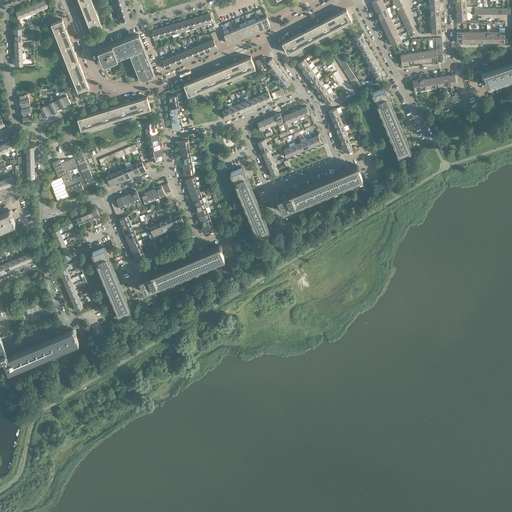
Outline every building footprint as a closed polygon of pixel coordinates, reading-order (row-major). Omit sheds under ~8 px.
[(44,0),(42,0),(39,2),(42,9),(47,7),(44,0)] [(91,0),(79,0),(84,13),(95,9),(91,0)] [(125,1),(116,4),(117,9),(126,7),(129,7),(129,4),(126,5),(125,1)] [(39,2),(33,4),(36,11),(42,9),(39,2)] [(384,2),(374,7),(377,12),(386,8),(384,2)] [(33,4),(27,6),(30,13),(36,11),(33,4)] [(27,6),(21,8),(24,16),(30,13),(27,6)] [(126,7),(117,9),(119,15),(128,13),(131,12),(130,10),(128,11),(126,7)] [(18,18),(19,18),(24,16),(21,8),(15,11),(18,18)] [(386,8),(377,12),(379,18),(389,13),(386,8)] [(95,9),(84,13),(91,30),(102,25),(95,9)] [(208,13),(204,14),(207,23),(213,21),(210,12),(209,9),(207,10),(208,13)] [(346,9),(330,17),(336,28),(352,19),(346,9)] [(202,15),(199,16),(198,16),(201,25),(207,23),(204,14),(204,11),(201,12),(202,15)] [(128,13),(119,15),(121,21),(130,19),(133,18),(132,16),(129,17),(128,13)] [(196,17),(193,18),(192,18),(195,27),(201,25),(198,16),(199,16),(198,13),(196,14),(196,17)] [(389,13),(379,18),(382,23),(392,19),(389,13)] [(191,18),(187,19),(189,28),(195,27),(192,18),(193,18),(192,15),(190,15),(191,18)] [(185,20),(181,21),(184,30),(189,28),(187,19),(186,16),(184,17),(185,20)] [(267,16),(261,19),(265,28),(265,27),(269,26),(270,25),(267,16)] [(330,17),(314,25),(320,36),(336,28),(330,17)] [(179,22),(175,23),(177,32),(184,30),(181,21),(180,18),(178,19),(179,22)] [(51,23),(58,40),(69,35),(62,19),(51,23)] [(261,19),(256,21),(259,30),(260,29),(264,28),(265,28),(261,19)] [(392,19),(382,23),(385,29),(394,24),(392,19)] [(173,24),(169,25),(172,34),(177,32),(175,23),(174,20),(172,21),(173,24)] [(249,20),(244,22),(245,25),(249,34),(250,34),(253,32),(254,32),(250,23),(249,20)] [(256,21),(250,23),(254,32),(255,32),(259,30),(256,21)] [(167,25),(164,26),(163,26),(166,35),(172,34),(169,25),(169,22),(166,22),(167,25)] [(244,22),(239,24),(240,27),(244,36),(248,34),(249,34),(245,25),(244,22)] [(163,23),(160,24),(161,27),(158,28),(157,28),(160,37),(166,35),(163,26),(164,26),(163,23)] [(394,24),(385,29),(387,34),(397,30),(394,24)] [(157,25),(155,26),(155,29),(151,30),(154,39),(160,37),(157,28),(158,28),(157,25)] [(314,25),(298,34),(303,44),(320,36),(314,25)] [(240,27),(235,29),(238,38),(239,38),(243,36),(244,36),(240,27)] [(228,29),(223,31),(224,34),(227,41),(228,43),(229,42),(232,41),(233,41),(229,31),(228,29)] [(235,29),(229,31),(233,41),(234,40),(238,39),(238,38),(235,29)] [(397,30),(387,34),(390,40),(399,35),(397,30)] [(139,34),(97,50),(103,64),(130,54),(140,80),(155,74),(139,34)] [(282,42),(287,52),(287,53),(303,44),(298,34),(282,42)] [(354,37),(348,40),(350,42),(351,41),(355,39),(356,42),(357,43),(365,39),(362,34),(354,37)] [(69,35),(58,40),(64,57),(76,52),(69,35)] [(399,35),(390,40),(392,45),(402,41),(399,35)] [(209,39),(207,40),(211,50),(214,48),(215,50),(217,49),(216,46),(215,43),(214,40),(213,39),(210,40),(209,39)] [(357,43),(356,42),(353,44),(354,46),(358,44),(359,48),(360,49),(368,45),(365,39),(357,43)] [(204,42),(201,42),(205,52),(208,51),(209,53),(212,51),(211,50),(207,40),(207,41),(204,42)] [(198,44),(196,45),(200,54),(203,53),(204,55),(206,54),(205,52),(201,42),(201,43),(202,44),(198,45),(198,44)] [(190,48),(194,57),(197,55),(198,57),(200,56),(200,54),(196,45),(196,46),(193,47),(192,46),(190,47),(190,48)] [(360,49),(359,48),(356,50),(357,52),(361,50),(362,53),(363,54),(371,50),(368,45),(360,49)] [(187,48),(184,49),(188,59),(192,58),(192,59),(195,59),(194,57),(190,48),(187,49),(187,48)] [(181,51),(179,52),(183,61),(186,60),(187,62),(189,61),(188,59),(184,49),(185,50),(182,52),(181,51)] [(363,54),(362,53),(359,55),(360,57),(364,55),(365,59),(366,60),(374,56),(371,50),(363,54)] [(76,52),(64,57),(71,73),(82,69),(76,52)] [(175,53),(173,54),(177,64),(180,62),(181,64),(183,63),(183,61),(179,52),(179,53),(176,54),(175,53)] [(170,55),(167,56),(171,66),(175,65),(175,66),(178,65),(177,64),(173,54),(173,55),(170,56),(170,55)] [(164,58),(162,59),(166,68),(169,67),(170,69),(172,68),(171,66),(167,56),(168,57),(165,59),(164,58)] [(251,56),(234,63),(238,74),(255,67),(251,56)] [(265,56),(255,60),(259,68),(262,67),(261,65),(264,64),(268,60),(265,56)] [(307,56),(297,64),(301,69),(308,64),(309,65),(312,62),(310,61),(307,63),(304,59),(307,56)] [(366,60),(365,59),(362,61),(363,62),(366,61),(368,64),(369,65),(377,61),(374,56),(366,60)] [(268,60),(264,64),(265,63),(268,67),(268,68),(275,63),(272,58),(268,60)] [(369,65),(368,64),(365,66),(366,68),(369,66),(371,70),(372,71),(380,67),(377,61),(369,65)] [(511,62),(483,72),(487,85),(511,76),(511,62)] [(234,63),(217,70),(222,81),(238,74),(234,63)] [(268,68),(268,67),(265,70),(266,71),(269,69),(272,72),(271,72),(272,73),(279,68),(275,63),(268,68)] [(308,64),(301,69),(305,74),(312,69),(312,70),(315,67),(314,66),(311,68),(309,65),(308,64)] [(372,71),(371,70),(368,72),(369,73),(372,72),(374,75),(375,76),(383,72),(380,67),(372,71)] [(272,73),(271,72),(269,75),(270,76),(273,74),(275,77),(276,78),(283,73),(279,68),(272,73)] [(82,69),(71,73),(78,90),(89,86),(82,69)] [(312,69),(305,74),(309,79),(316,74),(319,72),(318,70),(315,73),(312,70),(312,69)] [(217,70),(200,77),(205,88),(222,81),(217,70)] [(375,76),(374,75),(371,77),(372,79),(375,77),(378,81),(374,83),(385,77),(383,72),(375,76)] [(276,78),(275,77),(272,80),(273,81),(277,79),(279,82),(280,83),(287,78),(283,73),(276,78)] [(316,74),(309,79),(312,84),(319,79),(320,80),(323,77),(321,75),(318,78),(316,74)] [(200,77),(184,84),(188,95),(205,88),(200,77)] [(280,83),(279,82),(276,85),(277,86),(280,84),(283,88),(285,94),(288,92),(285,87),(290,83),(287,78),(280,83)] [(319,79),(312,84),(316,89),(323,84),(323,85),(326,82),(325,81),(322,83),(320,80),(319,79)] [(323,84),(316,89),(320,94),(327,89),(327,90),(330,87),(329,86),(326,88),(323,85),(323,84)] [(267,92),(263,93),(263,94),(266,101),(271,99),(268,91),(269,91),(268,87),(266,88),(267,92)] [(411,150),(385,87),(372,92),(399,155),(411,150)] [(327,89),(320,94),(323,99),(330,94),(331,95),(334,92),(333,91),(329,93),(327,90),(327,89)] [(261,94),(258,96),(257,96),(260,104),(266,101),(263,94),(263,93),(262,90),(260,91),(261,94)] [(61,94),(57,96),(62,107),(62,108),(67,106),(66,105),(71,103),(65,91),(59,92),(60,92),(61,94)] [(256,96),(252,98),(251,98),(254,106),(260,104),(257,96),(258,96),(256,92),(254,93),(256,96)] [(20,104),(21,103),(29,102),(30,102),(29,97),(28,97),(28,93),(20,95),(20,99),(19,99),(20,104)] [(168,96),(167,97),(168,102),(178,101),(177,95),(172,96),(171,94),(168,94),(168,96)] [(330,94),(323,99),(327,104),(334,99),(334,100),(338,97),(336,96),(333,98),(331,95),(330,94)] [(52,99),(48,101),(53,111),(54,112),(58,110),(58,109),(62,107),(57,96),(56,95),(51,96),(52,99)] [(247,100),(245,101),(249,109),(254,106),(251,98),(252,98),(250,95),(247,96),(249,99),(246,100),(247,100)] [(147,96),(129,101),(133,113),(150,107),(149,103),(147,96)] [(244,101),(241,103),(240,103),(243,111),(249,109),(245,101),(247,100),(246,100),(245,97),(243,98),(244,101)] [(40,107),(42,111),(45,116),(49,114),(49,113),(53,111),(48,101),(48,99),(42,100),(44,105),(40,107)] [(238,104),(235,105),(234,106),(237,113),(243,111),(240,103),(241,103),(239,99),(237,100),(238,104)] [(129,101),(112,107),(116,118),(133,113),(129,101)] [(29,102),(21,103),(22,107),(21,107),(22,112),(23,112),(31,111),(32,111),(31,106),(30,106),(29,102)] [(233,106),(229,107),(229,108),(228,108),(231,116),(237,113),(234,106),(235,105),(233,102),(231,102),(233,106)] [(227,108),(222,110),(225,118),(231,116),(228,108),(229,108),(229,107),(227,104),(226,105),(227,108)] [(306,106),(300,108),(304,116),(309,113),(306,106)] [(112,107),(95,112),(98,123),(116,118),(112,107)] [(300,108),(295,111),(299,122),(302,121),(300,117),(304,116),(300,108)] [(337,108),(329,111),(331,117),(339,114),(339,115),(343,113),(342,111),(339,113),(337,108)] [(31,111),(23,112),(23,116),(22,116),(23,121),(33,119),(32,114),(31,114),(31,111)] [(295,111),(289,113),(292,121),(294,124),(299,122),(295,111)] [(78,117),(81,129),(98,123),(95,112),(78,117)] [(280,112),(274,115),(278,122),(283,120),(280,112)] [(289,113),(283,116),(286,123),(292,121),(289,113)] [(339,114),(331,117),(333,122),(341,119),(342,120),(345,119),(344,117),(341,118),(339,115),(339,114)] [(274,115),(269,117),(272,125),(278,122),(274,115)] [(269,117),(263,120),(266,127),(272,125),(269,117)] [(341,119),(333,122),(336,128),(344,125),(344,126),(347,124),(347,123),(343,124),(342,120),(341,119)] [(266,127),(263,120),(257,122),(260,130),(266,127)] [(59,127),(67,147),(62,149),(64,153),(69,150),(69,152),(73,150),(72,149),(85,144),(83,140),(80,141),(73,122),(63,126),(63,125),(59,127)] [(344,125),(336,128),(338,134),(346,131),(346,132),(350,130),(349,128),(345,130),(344,126),(344,125)] [(346,131),(338,134),(340,140),(348,137),(349,137),(352,136),(351,134),(348,136),(346,132),(346,131)] [(318,135),(313,137),(316,145),(321,142),(318,135)] [(313,137),(307,139),(310,147),(316,145),(313,137)] [(348,137),(340,140),(342,145),(350,142),(351,143),(354,142),(354,140),(350,141),(349,137),(348,137)] [(265,138),(257,142),(260,147),(267,144),(265,138)] [(307,139),(301,142),(304,149),(310,147),(307,139)] [(11,140),(5,142),(9,150),(15,147),(11,140)] [(5,142),(0,144),(0,145),(3,152),(9,150),(5,142)] [(301,142),(295,144),(298,152),(304,149),(301,142)] [(350,142),(342,145),(345,151),(353,148),(353,149),(357,148),(356,146),(352,147),(351,143),(350,142)] [(267,144),(260,147),(262,153),(270,150),(267,144)] [(295,144),(289,147),(293,154),(298,152),(295,144)] [(284,149),(287,157),(293,154),(289,147),(284,149)] [(272,156),(270,150),(262,153),(265,159),(272,156)] [(82,153),(75,156),(75,157),(61,162),(60,159),(52,162),(58,176),(62,175),(64,180),(67,187),(66,187),(69,195),(84,189),(82,185),(86,183),(87,184),(94,181),(82,153)] [(162,153),(152,155),(153,161),(151,161),(153,166),(160,163),(161,162),(162,161),(162,160),(162,159),(161,158),(162,157),(162,153)] [(272,156),(265,159),(267,165),(274,162),(278,160),(275,154),(272,156)] [(142,161),(137,163),(141,172),(146,170),(145,169),(143,164),(142,161)] [(274,162),(267,165),(269,171),(277,167),(274,162)] [(137,163),(132,165),(136,175),(141,172),(137,163)] [(132,165),(127,167),(131,177),(136,175),(132,165)] [(357,165),(277,198),(282,210),(362,177),(357,165)] [(127,167),(121,169),(125,179),(131,177),(127,167)] [(245,172),(243,167),(231,172),(257,235),(269,230),(249,182),(245,172)] [(277,167),(269,171),(272,176),(279,173),(277,167)] [(121,169),(116,172),(120,181),(125,179),(121,169)] [(116,172),(112,174),(115,183),(120,181),(116,172)] [(115,183),(112,174),(106,176),(110,185),(115,183)] [(13,176),(7,178),(9,186),(15,184),(13,176)] [(194,176),(185,180),(187,185),(196,182),(194,176)] [(62,177),(50,181),(54,190),(54,191),(57,200),(58,200),(59,199),(69,195),(66,187),(67,187),(64,180),(63,180),(62,177)] [(7,178),(1,180),(3,188),(9,186),(7,178)] [(196,182),(187,185),(189,191),(198,187),(196,182)] [(161,184),(156,186),(160,196),(165,194),(165,193),(164,190),(163,188),(162,185),(161,184)] [(156,186),(151,188),(155,198),(160,196),(156,186)] [(198,187),(189,191),(191,196),(200,192),(198,187)] [(151,188),(146,191),(150,200),(155,198),(151,188)] [(137,189),(131,192),(135,201),(141,199),(137,189)] [(141,193),(145,202),(150,200),(146,191),(141,193)] [(131,192),(126,194),(130,203),(135,201),(131,192)] [(200,192),(191,196),(193,201),(202,197),(200,192)] [(126,194),(121,196),(125,205),(130,203),(126,194)] [(121,196),(116,198),(117,199),(118,201),(119,204),(120,207),(125,205),(121,196)] [(202,197),(193,201),(195,206),(204,202),(208,201),(206,196),(202,197)] [(204,202),(195,206),(196,211),(206,208),(209,207),(210,206),(208,201),(204,202)] [(96,206),(91,208),(95,218),(100,216),(96,206)] [(91,208),(86,211),(90,220),(95,218),(91,208)] [(206,208),(196,211),(198,216),(208,213),(206,208)] [(0,229),(15,223),(10,210),(0,213),(0,229)] [(86,211),(81,213),(85,222),(90,220),(86,211)] [(81,213),(76,215),(76,216),(79,224),(80,224),(85,222),(81,213)] [(180,213),(175,215),(179,225),(184,223),(180,213)] [(208,213),(198,216),(200,221),(210,218),(208,213)] [(128,215),(118,219),(121,224),(130,220),(128,215)] [(175,215),(170,218),(174,227),(179,225),(175,215)] [(170,218),(165,220),(169,229),(174,227),(170,218)] [(210,218),(200,221),(202,227),(212,223),(210,218)] [(130,220),(121,224),(123,229),(132,225),(130,220)] [(165,220),(160,222),(164,231),(169,229),(165,220)] [(160,222),(154,224),(158,233),(164,231),(160,222)] [(212,223),(202,227),(204,232),(214,228),(212,223)] [(158,233),(154,224),(149,226),(153,236),(158,233)] [(134,230),(132,225),(123,229),(125,234),(134,230)] [(59,228),(52,232),(54,237),(62,234),(59,228)] [(136,235),(134,230),(125,234),(127,239),(136,235)] [(62,234),(54,237),(57,243),(64,240),(62,234)] [(136,235),(127,239),(129,244),(138,240),(136,235)] [(64,240),(57,243),(59,249),(66,245),(64,240)] [(138,240),(129,244),(131,249),(140,245),(138,240)] [(66,245),(59,249),(61,255),(69,252),(66,245)] [(140,245),(131,249),(133,254),(143,250),(140,245)] [(139,279),(144,290),(224,257),(219,245),(152,273),(145,276),(145,277),(139,279)] [(111,262),(107,252),(106,253),(104,247),(93,252),(119,315),(131,310),(111,262)] [(143,250),(133,254),(135,259),(145,256),(143,250)] [(31,251),(25,254),(29,261),(34,259),(31,251)] [(69,252),(61,255),(64,260),(71,257),(69,252)] [(25,254),(20,256),(23,263),(29,261),(25,254)] [(20,256),(14,259),(17,266),(23,263),(20,256)] [(14,259),(8,261),(11,268),(17,266),(14,259)] [(8,261),(3,263),(6,271),(11,268),(8,261)] [(59,270),(61,275),(69,272),(66,267),(59,270)] [(69,272),(61,275),(64,281),(71,278),(69,272)] [(71,278),(64,281),(66,287),(73,284),(71,278)] [(73,284),(66,287),(68,293),(76,290),(73,284)] [(76,290),(68,293),(71,298),(78,295),(76,290)] [(78,295),(71,298),(73,304),(81,301),(78,295)] [(81,301),(73,304),(76,310),(83,307),(81,301)] [(27,307),(29,320),(38,318),(35,305),(27,307)] [(0,335),(0,358),(3,358),(9,371),(79,342),(73,328),(8,356),(8,354),(9,353),(7,348),(5,348),(0,335)]
